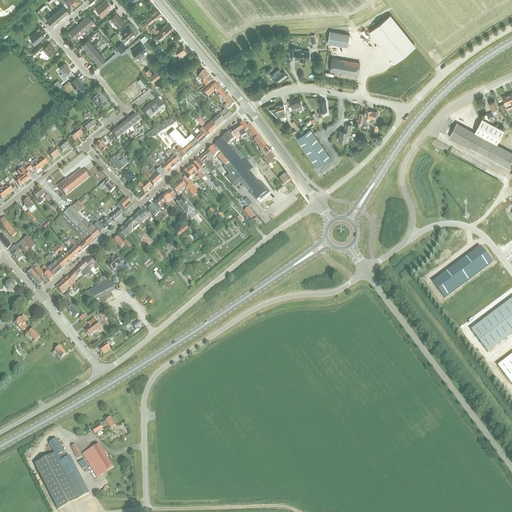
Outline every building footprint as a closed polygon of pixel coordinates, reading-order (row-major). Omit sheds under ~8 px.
[(76,5),(71,0),(59,0),(63,4),(66,2),(71,9),(73,7),(74,8),(76,5)] [(106,9),(109,6),(108,4),(105,0),(95,9),(98,12),(99,11),(101,14),(100,14),(102,17),(109,12),(106,9)] [(59,9),(64,15),(68,11),(63,5),(59,9)] [(59,9),(55,13),(60,19),(64,15),(59,9)] [(151,16),(154,19),(154,20),(161,14),(158,11),(151,16)] [(55,13),(51,16),(56,22),(60,19),(55,13)] [(117,28),(124,22),(120,18),(118,16),(116,13),(109,19),(117,28)] [(369,32),(394,63),(416,46),(390,15),(369,32)] [(56,22),(51,16),(46,20),(51,26),(56,22)] [(89,27),(91,30),(93,29),(90,26),(94,23),(88,16),(83,20),(89,27)] [(154,19),(151,16),(140,25),(143,28),(154,19)] [(84,31),(84,32),(86,34),(88,33),(85,30),(89,27),(83,20),(78,24),(84,31)] [(80,35),(79,36),(82,39),(83,37),(81,34),(84,32),(84,31),(78,24),(74,28),(80,35)] [(170,25),(162,32),(165,35),(173,29),(170,25)] [(151,29),(154,35),(157,33),(160,31),(158,29),(156,30),(154,27),(151,29)] [(76,38),(79,36),(80,35),(74,28),(69,32),(75,39),(74,39),(77,43),(78,41),(76,38)] [(123,37),(121,39),(125,45),(135,36),(133,33),(128,28),(121,34),(123,37)] [(44,37),(38,31),(35,33),(34,33),(29,37),(36,44),(44,37)] [(348,47),(350,35),(330,31),(328,43),(348,47)] [(165,35),(162,32),(154,38),(158,42),(165,35)] [(86,50),(92,44),(88,39),(81,45),(86,50)] [(43,49),(40,52),(44,56),(47,54),(49,56),(55,51),(49,43),(42,49),(43,49)] [(121,43),(116,48),(121,53),(126,48),(121,43)] [(36,53),(43,47),(41,44),(34,50),(36,53)] [(92,44),(86,50),(90,55),(96,49),(92,44)] [(140,44),(131,51),(136,58),(137,58),(143,52),(146,50),(140,44)] [(181,57),(186,53),(184,50),(181,45),(171,52),(172,54),(175,53),(174,52),(175,51),(178,55),(179,54),(181,57)] [(309,59),(309,51),(295,51),(295,47),(290,47),(290,55),(295,55),(296,55),(296,59),(300,59),(300,60),(306,61),(306,59),(309,59)] [(96,49),(90,55),(94,59),(100,54),(96,49)] [(104,59),(100,54),(94,59),(98,64),(104,59)] [(357,75),(359,63),(332,58),(330,71),(357,75)] [(66,63),(59,69),(62,72),(59,75),(64,80),(67,78),(64,75),(70,70),(67,67),(68,66),(66,63)] [(279,68),(270,76),(274,80),(276,78),(279,82),(287,76),(284,71),(282,73),(279,68)] [(152,82),(160,75),(156,71),(152,74),(148,69),(145,72),(149,77),(152,82)] [(205,87),(208,84),(212,81),(204,72),(198,77),(203,82),(202,83),(205,87)] [(78,76),(70,83),(78,93),(85,87),(80,81),(81,80),(78,76)] [(140,79),(137,81),(145,91),(148,89),(140,79)] [(129,91),(126,93),(131,99),(140,92),(133,83),(126,88),(129,91)] [(209,84),(208,84),(205,87),(198,93),(207,98),(214,93),(215,94),(221,89),(222,89),(217,84),(212,88),(209,84)] [(222,90),(221,89),(215,94),(215,95),(219,99),(221,98),(224,101),(229,97),(223,90),(222,90)] [(101,112),(109,106),(100,95),(93,101),(101,112)] [(511,105),(508,96),(506,96),(505,95),(503,96),(504,97),(502,98),(509,113),(511,112),(511,105)] [(229,97),(224,101),(226,104),(224,106),(228,109),(234,104),(229,97)] [(158,110),(163,106),(158,99),(153,103),(152,103),(146,108),(147,108),(143,112),(148,119),(158,110)] [(300,100),(290,102),(293,112),(296,111),(296,110),(302,109),(301,106),(300,100)] [(320,111),(318,112),(318,116),(322,116),(323,116),(323,111),(327,110),(326,101),(325,102),(324,101),(322,101),(321,102),(318,102),(320,111)] [(492,111),(496,109),(497,112),(499,111),(495,101),(489,103),(492,111)] [(276,109),(271,110),(278,118),(286,116),(285,112),(285,111),(283,104),(275,107),(276,109)] [(217,108),(216,109),(221,114),(227,120),(230,116),(227,112),(225,111),(223,112),(217,108)] [(360,113),(358,122),(366,124),(367,118),(370,118),(370,121),(374,122),(375,117),(376,117),(377,116),(378,115),(378,114),(378,113),(377,112),(375,111),(375,112),(372,111),(369,110),(368,109),(367,109),(366,110),(365,109),(364,114),(360,113)] [(492,121),(496,120),(492,112),(487,114),(489,120),(491,119),(492,121)] [(87,133),(95,126),(91,121),(93,119),(89,114),(86,116),(90,121),(82,127),(87,133)] [(131,118),(137,124),(141,121),(136,114),(133,117),(132,115),(130,116),(131,118)] [(221,114),(218,116),(224,122),(227,120),(221,114)] [(224,122),(218,116),(217,115),(214,119),(215,120),(211,123),(216,129),(224,122)] [(156,135),(177,122),(174,117),(145,136),(147,139),(158,137),(156,135)] [(137,124),(131,118),(129,120),(127,118),(126,119),(127,121),(132,127),(137,124)] [(482,119),(474,133),(496,144),(497,144),(504,130),(482,119)] [(132,127),(127,121),(125,123),(124,121),(122,122),(123,124),(128,131),(132,127)] [(213,127),(211,123),(204,130),(209,136),(216,129),(213,127)] [(244,123),(239,126),(244,133),(246,131),(249,136),(249,135),(251,139),(252,141),(253,140),(255,139),(248,130),(246,127),(244,123)] [(128,131),(123,124),(121,126),(120,124),(118,126),(119,127),(124,134),(128,131)] [(250,124),(246,127),(248,130),(255,139),(259,136),(250,124)] [(349,136),(351,125),(345,124),(344,131),(340,131),(338,140),(346,142),(347,135),(349,136)] [(181,126),(177,129),(186,139),(188,138),(181,130),(183,128),(181,126)] [(239,126),(235,128),(240,137),(241,138),(246,135),(244,133),(239,126)] [(124,134),(119,127),(117,129),(115,128),(114,129),(115,130),(120,137),(124,134)] [(75,132),(70,137),(74,142),(77,139),(77,140),(83,136),(78,129),(76,128),(73,130),(75,131),(75,132)] [(235,128),(228,133),(233,141),(239,138),(240,137),(235,128)] [(186,139),(177,129),(169,137),(176,146),(173,149),(176,152),(175,153),(182,161),(190,154),(195,149),(186,139)] [(203,129),(200,131),(198,129),(197,130),(199,132),(205,139),(209,136),(204,130),(203,129)] [(316,168),(330,158),(309,129),(296,139),(316,168)] [(120,137),(115,130),(113,133),(111,131),(110,132),(116,140),(120,137)] [(194,133),(196,135),(194,137),(192,138),(195,141),(199,146),(205,139),(199,132),(197,130),(194,133)] [(476,151),(483,137),(470,130),(463,144),(476,151)] [(226,135),(214,146),(228,163),(241,178),(243,180),(241,182),(248,191),(250,190),(251,190),(250,191),(249,192),(256,200),(266,192),(249,172),(253,169),(235,148),(234,149),(229,143),(233,141),(228,133),(226,135)] [(188,138),(186,139),(195,149),(199,146),(195,141),(192,138),(191,137),(190,136),(188,138)] [(259,136),(255,139),(253,140),(258,146),(258,147),(261,151),(258,153),(259,154),(260,153),(261,153),(267,148),(259,136)] [(489,158),(496,144),(483,137),(476,151),(489,158)] [(101,153),(106,148),(102,144),(103,142),(102,140),(95,146),(101,153)] [(62,152),(69,147),(65,142),(58,147),(62,152)] [(511,158),(511,152),(496,144),(489,158),(507,167),(511,158)] [(207,152),(213,159),(216,156),(217,157),(217,158),(225,167),(223,168),(229,175),(226,177),(232,185),(233,185),(234,187),(238,184),(236,182),(241,178),(228,163),(214,146),(207,152)] [(267,148),(261,153),(264,158),(271,153),(267,148)] [(52,160),(59,155),(54,149),(48,155),(52,160)] [(213,159),(207,152),(203,156),(212,166),(214,165),(210,161),(213,159)] [(271,153),(264,158),(263,159),(268,166),(271,164),(272,165),(276,163),(274,160),(275,159),(271,153)] [(180,163),(174,157),(174,156),(172,154),(171,155),(173,157),(170,160),(171,162),(175,167),(180,163)] [(170,160),(168,158),(166,156),(165,155),(163,157),(164,158),(166,161),(167,162),(165,164),(171,171),(175,167),(171,162),(170,160)] [(166,175),(156,164),(150,156),(148,159),(153,165),(155,165),(159,169),(156,172),(159,176),(162,179),(166,175)] [(160,161),(156,164),(166,175),(171,171),(165,164),(159,156),(157,158),(160,161)] [(203,156),(199,159),(205,165),(205,166),(206,167),(211,173),(216,170),(212,166),(203,156)] [(123,159),(119,162),(114,157),(109,162),(118,172),(128,164),(123,159)] [(37,159),(35,161),(41,169),(47,164),(43,160),(39,162),(37,159)] [(202,171),(204,169),(206,167),(205,166),(205,165),(199,159),(195,163),(202,170),(202,171)] [(35,160),(30,165),(32,168),(36,173),(41,169),(35,161),(35,160)] [(202,170),(195,163),(190,167),(198,176),(202,180),(205,177),(199,172),(202,170)] [(198,176),(190,167),(182,174),(185,177),(183,179),(186,183),(188,186),(188,185),(190,187),(192,185),(193,185),(189,180),(194,175),(196,178),(198,176)] [(158,183),(152,176),(151,176),(145,168),(141,171),(148,180),(153,187),(158,183)] [(22,169),(17,173),(20,177),(24,182),(30,178),(26,173),(22,169)] [(65,182),(64,181),(57,186),(60,189),(59,190),(65,197),(88,179),(83,171),(82,171),(81,169),(65,182)] [(130,185),(136,179),(127,169),(122,174),(124,176),(123,177),(130,185)] [(159,176),(156,172),(152,169),(150,171),(153,175),(152,176),(158,183),(162,179),(159,176)] [(283,185),(290,180),(285,174),(278,179),(283,185)] [(20,177),(15,181),(19,186),(24,182),(20,177)] [(104,182),(98,187),(102,191),(105,188),(110,194),(115,189),(114,187),(115,186),(113,185),(113,186),(109,182),(109,183),(106,180),(104,182)] [(181,181),(175,185),(179,189),(180,191),(181,191),(181,190),(185,187),(186,188),(188,186),(186,183),(184,185),(181,181)] [(144,194),(151,187),(147,183),(143,186),(142,185),(142,186),(140,184),(137,186),(144,194)] [(179,189),(175,185),(172,188),(178,197),(179,195),(178,193),(180,191),(179,189)] [(192,185),(190,187),(197,194),(199,192),(192,185)] [(2,187),(0,188),(7,196),(12,191),(8,187),(5,190),(2,187)] [(43,202),(40,199),(44,196),(45,197),(44,198),(48,202),(50,200),(47,196),(48,196),(44,191),(42,193),(40,191),(33,196),(36,200),(36,201),(39,205),(43,202)] [(169,191),(165,194),(171,201),(173,199),(175,202),(177,201),(169,191)] [(169,204),(171,201),(165,194),(161,198),(169,207),(173,212),(175,211),(169,204)] [(124,211),(131,204),(125,198),(118,205),(122,209),(124,211)] [(169,207),(161,198),(153,205),(157,209),(162,214),(164,218),(166,216),(164,213),(166,211),(169,207)] [(191,220),(196,216),(193,212),(194,211),(191,208),(191,207),(189,206),(190,205),(189,205),(188,204),(188,203),(187,203),(186,201),(185,201),(183,198),(176,204),(178,207),(178,208),(179,207),(180,209),(180,210),(181,210),(182,211),(181,212),(182,212),(184,213),(183,214),(184,214),(187,217),(187,216),(191,220)] [(249,207),(252,204),(247,198),(244,200),(245,203),(248,205),(249,207)] [(79,203),(83,208),(87,204),(83,199),(79,203)] [(28,212),(34,207),(28,200),(23,204),(25,206),(24,206),(28,212)] [(85,244),(88,247),(93,242),(94,242),(93,241),(96,237),(98,236),(104,230),(93,218),(92,217),(89,219),(91,222),(89,225),(85,220),(83,222),(82,221),(77,214),(84,208),(83,208),(79,203),(78,202),(71,208),(66,212),(60,217),(79,238),(82,241),(85,244)] [(162,221),(164,219),(153,206),(148,210),(154,218),(157,215),(162,221)] [(248,207),(244,211),(250,218),(254,214),(248,207)] [(103,213),(101,210),(99,212),(106,219),(103,222),(108,227),(112,223),(103,213)] [(113,222),(122,214),(119,211),(118,210),(110,217),(110,216),(109,217),(113,222)] [(140,213),(135,217),(142,224),(146,220),(151,216),(146,211),(144,213),(142,211),(140,213)] [(29,212),(26,214),(32,222),(35,220),(29,212)] [(103,222),(103,221),(100,223),(95,217),(93,218),(104,230),(108,227),(103,222)] [(135,217),(125,226),(131,233),(138,226),(142,230),(144,228),(143,226),(142,225),(142,224),(135,217)] [(0,223),(11,238),(17,234),(4,219),(0,221),(0,223)] [(131,233),(125,226),(118,233),(121,236),(118,238),(123,243),(125,241),(124,239),(131,233)] [(175,234),(178,237),(188,229),(185,226),(175,234)] [(0,240),(7,250),(11,246),(4,237),(0,239),(0,240)] [(71,250),(72,251),(75,254),(77,257),(82,252),(76,246),(71,241),(72,241),(68,237),(66,238),(67,240),(64,243),(67,245),(70,243),(73,246),(74,246),(75,247),(71,250)] [(123,243),(118,238),(118,237),(113,241),(120,249),(124,245),(127,249),(130,246),(125,241),(123,243)] [(28,243),(27,245),(28,246),(31,250),(38,243),(35,239),(31,242),(31,241),(28,243)] [(74,239),(72,241),(71,241),(76,246),(82,252),(88,247),(82,241),(84,243),(82,245),(78,240),(76,242),(74,239)] [(22,258),(18,253),(20,251),(20,250),(16,245),(9,251),(13,256),(17,262),(22,258)] [(53,252),(57,256),(62,251),(59,248),(57,246),(52,251),(53,252)] [(154,246),(148,250),(160,264),(166,260),(161,254),(159,252),(154,246)] [(444,299),(492,263),(481,247),(433,283),(444,299)] [(70,250),(65,254),(71,262),(77,257),(75,254),(72,251),(71,251),(70,250)] [(65,256),(60,260),(66,267),(71,262),(65,254),(64,253),(63,254),(65,256)] [(49,268),(47,270),(53,278),(62,270),(59,266),(56,263),(53,260),(50,257),(49,255),(46,259),(51,265),(49,267),(49,268)] [(112,260),(107,265),(112,272),(121,264),(123,262),(121,260),(119,261),(115,257),(115,258),(114,256),(111,258),(112,260)] [(87,260),(84,263),(90,271),(92,273),(99,268),(90,258),(87,260)] [(60,260),(56,263),(59,266),(62,270),(66,267),(60,260)] [(84,263),(78,268),(81,272),(85,276),(91,271),(90,271),(84,263)] [(27,274),(37,286),(39,287),(43,284),(44,283),(40,278),(40,277),(34,270),(37,267),(35,264),(33,266),(34,267),(31,269),(32,270),(31,271),(30,270),(26,273),(27,274)] [(170,269),(168,271),(170,273),(172,272),(173,273),(176,272),(178,270),(174,264),(172,265),(169,267),(170,269)] [(44,266),(42,269),(44,272),(43,273),(43,274),(44,275),(44,276),(48,282),(53,278),(47,270),(44,266)] [(37,267),(34,270),(40,277),(43,274),(37,267)] [(78,268),(68,277),(72,282),(76,278),(77,277),(76,277),(81,272),(78,268)] [(68,277),(63,282),(68,288),(70,290),(72,288),(71,287),(74,284),(72,282),(68,277)] [(110,294),(114,292),(109,281),(86,293),(90,303),(98,299),(101,306),(113,300),(110,294)] [(68,288),(63,282),(56,288),(61,294),(68,288)] [(74,284),(71,287),(72,288),(75,291),(76,293),(79,290),(78,288),(75,285),(74,284)] [(75,318),(80,314),(77,311),(76,312),(70,304),(66,307),(70,312),(69,313),(71,316),(73,315),(75,318)] [(511,313),(506,305),(500,309),(508,320),(511,317),(511,313)] [(500,309),(494,313),(503,325),(508,320),(500,309)] [(105,320),(107,318),(104,315),(105,314),(104,312),(99,315),(100,318),(102,317),(105,320)] [(494,313),(488,318),(497,329),(503,325),(494,313)] [(85,314),(79,319),(81,322),(87,317),(85,314)] [(23,327),(26,324),(27,323),(26,322),(27,320),(23,316),(15,324),(23,332),(25,329),(23,327)] [(97,322),(94,318),(88,323),(90,327),(85,331),(87,334),(86,334),(88,337),(89,336),(89,337),(97,331),(99,333),(102,330),(96,323),(97,322)] [(488,318),(483,322),(491,333),(497,329),(488,318)] [(511,325),(508,320),(503,325),(511,335),(511,334),(511,325)] [(141,325),(140,324),(138,321),(132,326),(135,329),(141,325)] [(483,322),(477,326),(485,338),(491,333),(483,322)] [(503,325),(497,329),(505,340),(511,335),(503,325)] [(477,326),(471,331),(479,342),(485,338),(477,326)] [(34,343),(40,337),(32,329),(28,334),(34,341),(33,342),(34,343)] [(497,329),(491,333),(499,344),(505,340),(497,329)] [(491,333),(485,338),(493,348),(499,344),(491,333)] [(485,338),(479,342),(487,353),(493,348),(485,338)] [(107,346),(112,343),(110,341),(104,345),(102,343),(97,347),(99,349),(99,350),(103,355),(110,350),(107,346)] [(15,346),(13,349),(23,360),(25,358),(21,353),(22,351),(19,348),(18,349),(15,346)] [(61,358),(66,355),(60,347),(52,353),(53,355),(56,353),(61,358)] [(511,355),(498,366),(511,385),(511,355)] [(111,430),(116,427),(111,418),(92,430),(95,434),(103,430),(102,429),(108,426),(111,430)] [(54,454),(56,458),(64,453),(56,439),(49,443),(54,454)] [(97,478),(113,468),(99,444),(82,454),(97,478)] [(76,458),(81,455),(75,445),(71,447),(76,458)] [(77,500),(58,463),(56,458),(54,454),(34,465),(58,510),(77,500)] [(83,470),(88,467),(84,460),(78,463),(83,470)]
